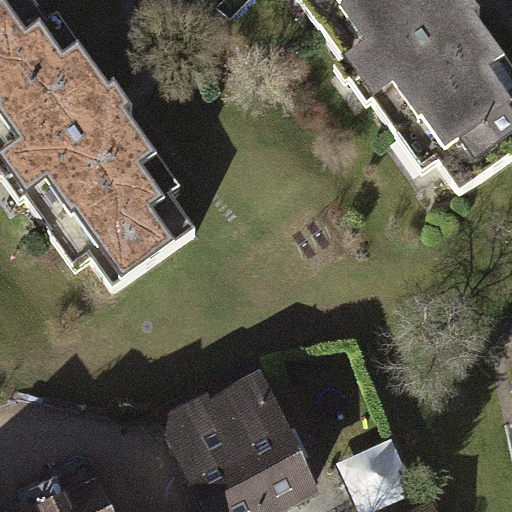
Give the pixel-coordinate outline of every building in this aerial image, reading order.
[(28,0),(17,0),(0,12),(0,183),(72,285),(90,272),(110,301),(198,239),(173,204),(182,199),(129,124),(133,122),(115,96),(111,99),(58,24),(49,30),(28,0)] [(288,0),(287,1),(419,188),(437,175),(458,204),(511,165),(511,77),(477,28),(480,25),(462,0),(460,0),(458,2),(456,0),(288,0)] [(208,401),(156,426),(196,511),(311,511),(319,509),(260,384),(211,407),(208,401)] [(344,467),(366,511),(381,511),(417,494),(392,444),(344,467)] [(109,511),(103,498),(71,511),(109,511)]
